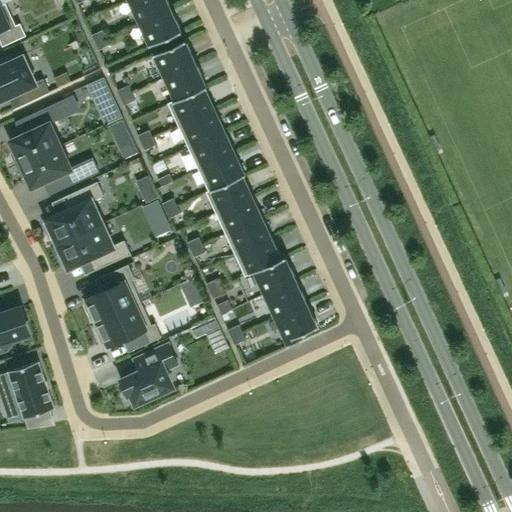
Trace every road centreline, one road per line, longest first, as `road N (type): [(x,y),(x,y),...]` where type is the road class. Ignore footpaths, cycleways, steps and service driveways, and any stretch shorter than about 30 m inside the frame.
road 1 (residential): [(230,41),(359,322),(141,422),(92,422),(35,265),(0,202)]
road 2 (unclassified): [(267,25),(491,511)]
road 3 (unclassified): [(511,495),(288,16)]
